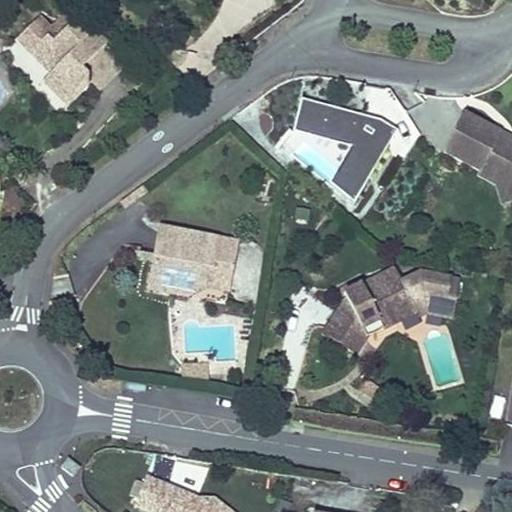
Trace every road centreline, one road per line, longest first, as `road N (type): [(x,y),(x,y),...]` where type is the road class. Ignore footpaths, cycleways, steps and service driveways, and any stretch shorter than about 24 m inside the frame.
road 1 (tertiary): [(62,406),(511,479)]
road 2 (residential): [(292,49),(57,225),(30,271),(19,341)]
road 3 (residential): [(511,33),(467,68),(442,75),(292,49)]
road 4 (residential): [(329,1),(511,33)]
